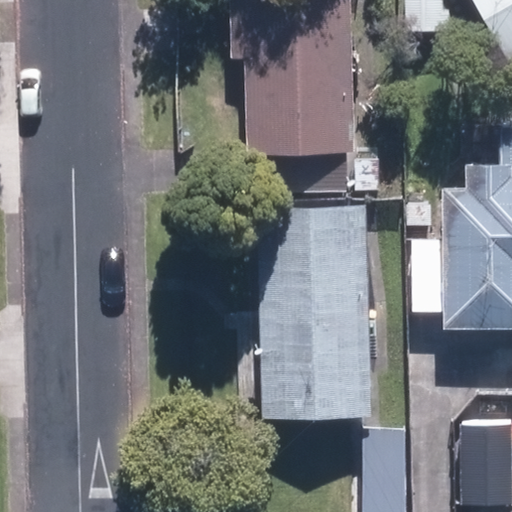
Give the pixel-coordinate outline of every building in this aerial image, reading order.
[(360,143),(357,0),(251,0),(254,145),(360,143)] [(511,0),(485,0),(511,45),(511,0)] [(511,119),(507,120),(508,155),(473,156),(473,168),(448,168),(451,318),(511,317),(511,119)] [(377,405),(374,197),(266,199),(270,407),(377,405)] [(511,417),(465,418),(466,497),(511,496),(511,417)] [(411,511),(410,423),(367,424),(368,511),(411,511)]
